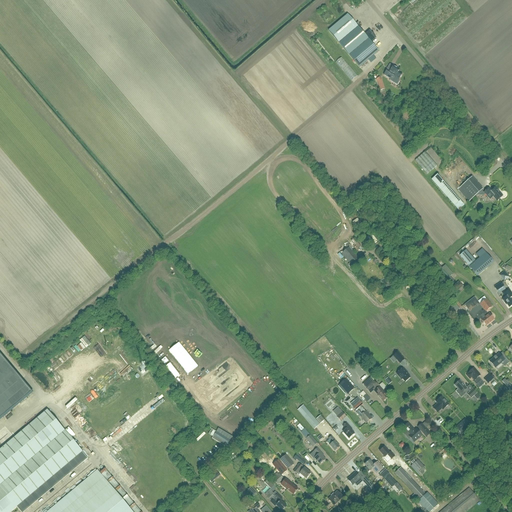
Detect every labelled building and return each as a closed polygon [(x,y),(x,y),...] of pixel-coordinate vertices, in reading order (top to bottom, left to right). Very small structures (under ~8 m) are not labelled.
[(379,52),(348,15),(329,31),(359,68),(379,52)] [(384,75),(390,80),(389,81),(397,85),(399,81),(398,81),(402,74),(398,72),(399,70),(396,68),(393,66),(392,68),(389,72),(387,70),(384,75)] [(427,175),(437,166),(425,153),(415,161),(427,175)] [(431,178),(455,205),(461,200),(437,173),(431,178)] [(469,201),(473,198),(482,190),(471,178),(458,189),(469,201)] [(495,188),(492,191),(489,188),(484,193),(489,198),(492,195),(497,201),(503,196),(495,188)] [(355,254),(349,247),(341,254),(349,263),(348,264),(351,268),(360,261),(355,254)] [(475,261),(466,250),(459,256),(468,266),(475,261)] [(469,267),(477,276),(493,262),(485,253),(480,258),(469,267)] [(437,272),(445,281),(450,277),(453,274),(445,265),(442,268),(437,272)] [(465,289),(461,284),(459,281),(453,286),(460,293),(465,289)] [(494,288),(497,292),(504,287),(501,283),(494,288)] [(507,304),(509,308),(511,305),(511,300),(510,298),(511,297),(511,294),(509,290),(504,294),(506,297),(503,299),(506,304),(507,304)] [(481,320),(486,326),(494,319),(489,314),(488,315),(485,312),(491,307),(489,305),(490,305),(486,300),(480,305),(474,297),(464,305),(469,311),(467,313),(475,322),(476,322),(477,322),(479,320),(479,319),(480,318),(481,320)] [(461,307),(454,298),(452,299),(456,304),(451,307),(447,302),(445,304),(453,314),(461,307)] [(397,352),(393,356),(397,360),(400,364),(404,360),(397,352)] [(0,419),(32,393),(0,354),(0,419)] [(504,366),(509,362),(505,357),(503,358),(499,354),(489,362),(494,368),(501,363),(504,366)] [(470,379),(472,377),(474,381),(475,380),(475,381),(474,382),(476,385),(481,381),(478,377),(480,376),(474,368),(468,373),(468,374),(466,375),(470,379)] [(402,369),(396,374),(401,380),(402,380),(405,383),(410,378),(407,375),(408,375),(402,369)] [(487,384),(494,379),(490,374),(484,380),(487,384)] [(370,393),(378,386),(374,381),(374,382),(370,378),(363,384),(366,388),(370,393)] [(353,389),(345,380),(339,385),(347,395),(353,389)] [(466,388),(464,386),(464,385),(463,384),(460,381),(454,386),(458,390),(455,392),(459,395),(461,398),(466,393),(469,391),(467,389),(466,388)] [(132,394),(137,391),(131,382),(127,385),(132,394)] [(121,389),(126,396),(130,394),(126,386),(121,389)] [(383,391),(380,387),(374,392),(378,396),(383,402),(388,398),(387,397),(390,394),(386,389),(383,391)] [(470,399),(477,393),(473,389),(467,394),(470,399)] [(448,405),(441,397),(436,402),(438,404),(437,405),(433,408),(437,413),(441,409),(443,410),(448,405)] [(358,404),(353,408),(357,412),(356,413),(360,417),(360,416),(366,423),(372,418),(366,411),(361,407),(363,405),(360,401),(358,403),(358,404)] [(302,405),(297,410),(314,429),(319,424),(302,405)] [(77,417),(83,414),(80,409),(74,412),(77,417)] [(0,511),(10,511),(17,507),(82,452),(47,411),(0,450),(0,511)] [(341,421),(346,416),(342,412),(337,417),(341,421)] [(135,426),(145,418),(142,415),(133,423),(135,426)] [(324,421),(320,416),(316,419),(320,424),(324,421)] [(437,423),(440,428),(446,423),(442,419),(437,423)] [(459,431),(462,434),(471,427),(465,420),(460,424),(456,428),(459,431)] [(349,439),(354,434),(351,430),(352,429),(346,423),(343,426),(345,429),(343,432),(349,439)] [(414,443),(416,441),(422,436),(416,429),(414,430),(408,423),(403,428),(406,431),(405,431),(404,432),(406,435),(405,435),(409,439),(410,438),(414,443)] [(430,434),(422,424),(417,428),(426,437),(430,434)] [(213,437),(212,439),(224,447),(226,444),(228,445),(233,438),(233,437),(218,428),(216,431),(211,429),(208,434),(213,437)] [(305,429),(301,432),(307,438),(310,435),(305,429)] [(279,430),(276,433),(281,439),(284,436),(279,430)] [(313,447),(317,443),(310,435),(306,439),(313,447)] [(330,446),(329,446),(335,451),(339,447),(334,441),(335,441),(331,437),(328,439),(329,440),(326,442),(330,446)] [(116,444),(113,447),(117,453),(122,449),(120,445),(118,446),(116,444)] [(384,447),(379,452),(385,457),(383,458),(387,463),(391,460),(395,457),(390,452),(389,453),(384,447)] [(317,449),(313,452),(314,452),(310,455),(313,459),(314,458),(320,465),(325,460),(322,457),(323,456),(317,449)] [(284,464),(288,469),(293,465),(289,460),(287,457),(285,455),(280,459),(282,462),(284,464)] [(423,466),(416,458),(414,459),(416,462),(412,465),(418,471),(423,466)] [(278,461),(273,465),(281,475),(286,470),(278,461)] [(377,473),(380,471),(380,470),(376,466),(375,466),(370,461),(365,465),(367,467),(364,469),(368,473),(370,471),(373,469),(377,473)] [(306,479),(311,473),(304,468),(303,469),(302,467),(299,464),(297,466),(298,466),(294,471),(297,474),(299,474),(306,479)] [(395,474),(414,495),(411,497),(416,503),(417,502),(426,511),(430,511),(438,505),(427,493),(425,495),(401,469),(401,468),(395,474)] [(131,511),(97,470),(46,511),(131,511)] [(366,481),(367,479),(361,471),(357,475),(355,473),(347,480),(352,485),(354,483),(355,485),(356,485),(358,483),(358,482),(357,481),(360,479),(364,484),(366,482),(366,481)] [(386,472),(381,476),(385,480),(392,488),(396,484),(386,472)] [(277,485),(283,479),(279,475),(273,480),(277,485)] [(131,489),(134,488),(124,476),(121,477),(131,489)] [(271,489),(274,485),(268,479),(264,482),(271,489)] [(281,485),(287,489),(293,495),(298,489),(291,484),(285,479),(281,485)] [(248,490),(253,496),(256,493),(251,487),(248,490)] [(281,511),(286,506),(280,501),(282,499),(277,494),(275,492),(273,493),(270,489),(265,494),(272,502),(271,502),(275,507),(276,505),(281,511)] [(465,511),(479,501),(469,489),(440,511),(465,511)] [(328,500),(334,506),(343,498),(337,492),(328,500)] [(126,493),(122,496),(129,504),(133,501),(126,493)] [(135,511),(136,511),(140,510),(134,501),(130,504),(135,511)] [(148,502),(149,510),(157,509),(156,501),(148,502)]
